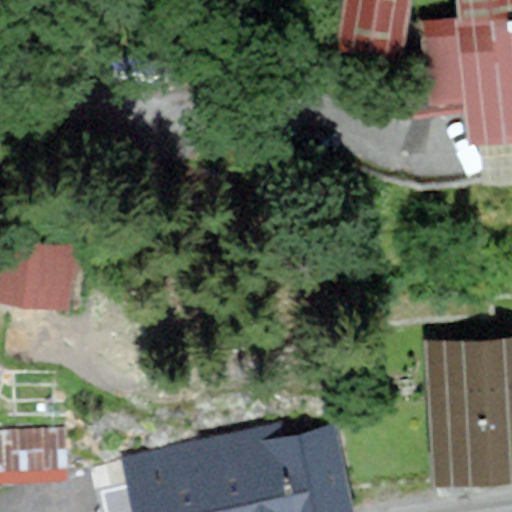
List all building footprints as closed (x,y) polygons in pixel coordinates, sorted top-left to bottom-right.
[(401,0),(345,0),(341,32),(397,39),(401,0)] [(511,0),(461,0),(462,13),(427,16),(434,97),(470,93),(473,120),(511,117),(511,0)] [(72,245),(0,234),(0,291),(64,300),(72,245)] [(441,466),(511,460),(511,333),(431,339),(441,466)] [(349,511),(350,511),(330,424),(282,435),(280,424),(129,458),(141,511),(349,511)] [(58,430),(0,432),(0,474),(59,472),(58,430)]
